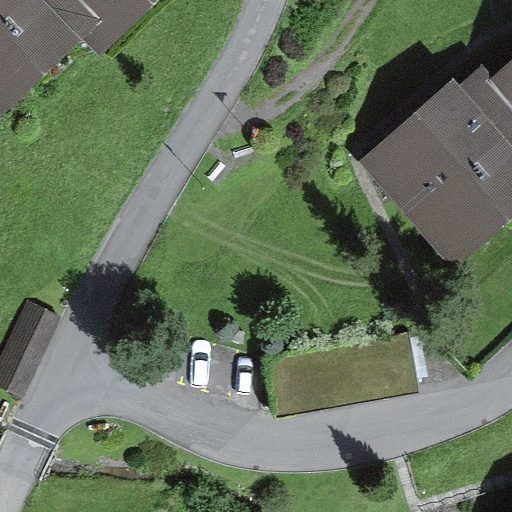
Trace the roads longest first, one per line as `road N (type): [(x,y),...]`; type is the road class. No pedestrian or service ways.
road 1 (residential): [(41,397),(259,460),(368,447),(440,416),(511,352)]
road 2 (residential): [(248,0),(243,24),(41,397)]
